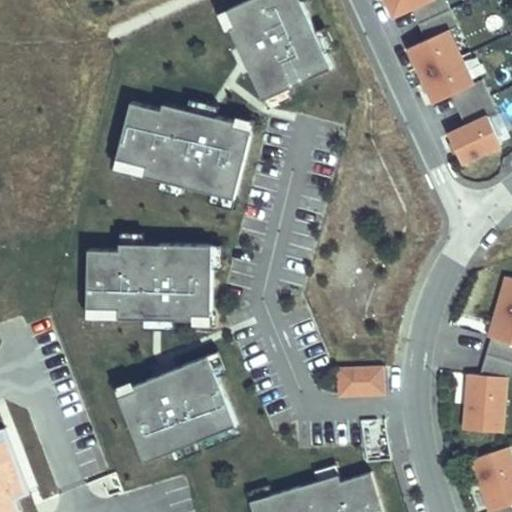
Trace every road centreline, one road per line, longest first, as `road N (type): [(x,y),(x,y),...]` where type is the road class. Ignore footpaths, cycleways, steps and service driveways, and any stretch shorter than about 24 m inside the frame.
road 1 (residential): [(471,217),(429,321),(427,443),(448,511)]
road 2 (residential): [(471,217),(366,0)]
